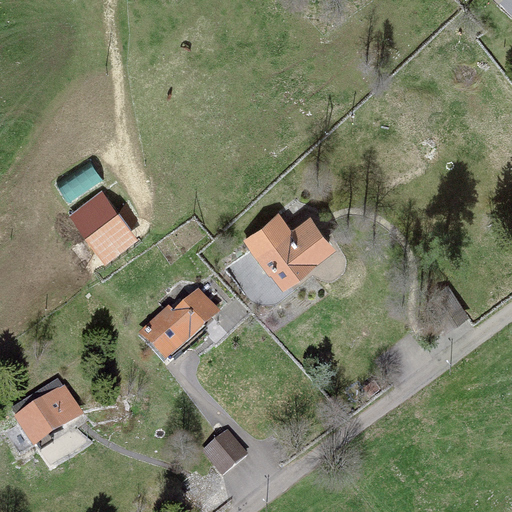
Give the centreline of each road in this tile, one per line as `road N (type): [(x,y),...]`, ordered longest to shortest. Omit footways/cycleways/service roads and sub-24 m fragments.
road 1 (unclassified): [(230,511),(511,298)]
road 2 (track): [(145,224),(122,142),(117,0)]
